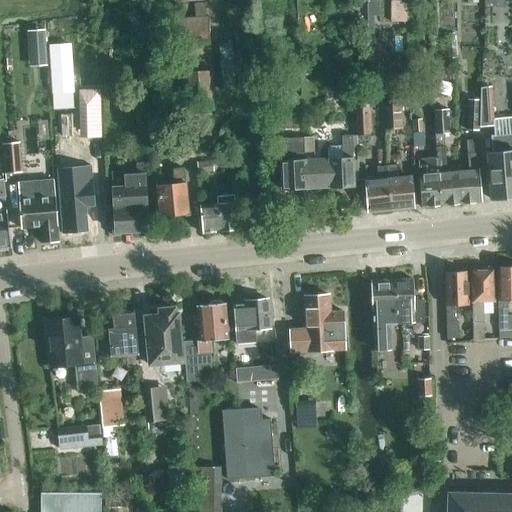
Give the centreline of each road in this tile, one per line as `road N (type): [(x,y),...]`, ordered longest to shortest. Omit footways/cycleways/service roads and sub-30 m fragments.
road 1 (tertiary): [(0,282),(431,235)]
road 2 (unclassified): [(470,474),(470,366),(440,359),(431,235)]
